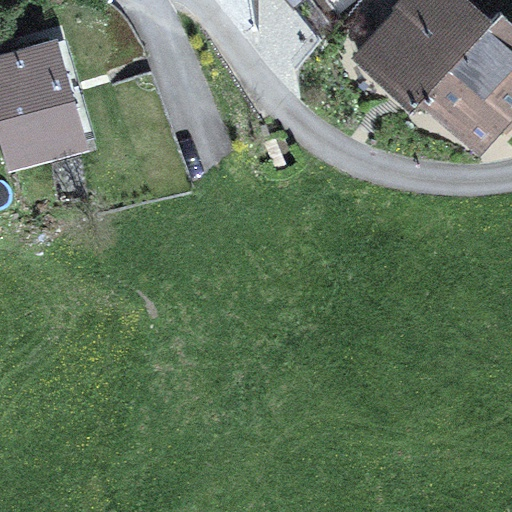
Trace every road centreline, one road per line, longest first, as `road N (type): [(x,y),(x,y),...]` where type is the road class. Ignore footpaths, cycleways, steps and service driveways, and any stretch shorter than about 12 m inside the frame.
road 1 (residential): [(196,0),(289,115),(341,150),(411,173),(511,172)]
road 2 (residential): [(144,0),(166,33),(212,162)]
